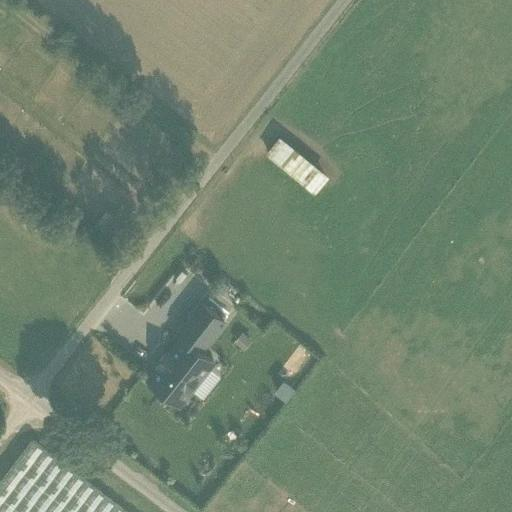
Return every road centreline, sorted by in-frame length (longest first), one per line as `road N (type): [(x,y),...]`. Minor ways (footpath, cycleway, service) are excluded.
road 1 (residential): [(30,386),(335,0)]
road 2 (residential): [(30,386),(195,511)]
